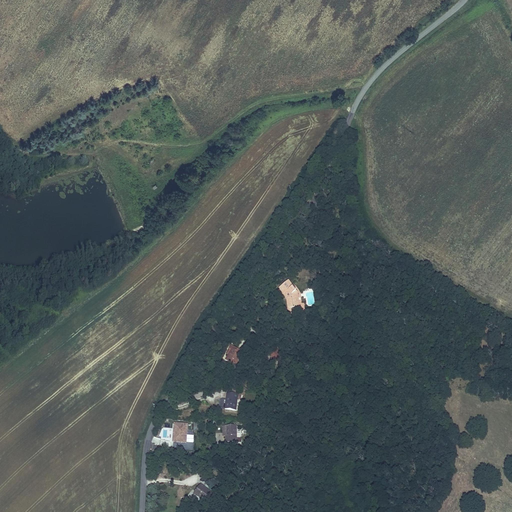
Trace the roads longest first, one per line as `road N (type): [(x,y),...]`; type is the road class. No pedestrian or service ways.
road 1 (unclassified): [(141,511),(143,452),(157,415),(316,197),(375,72),(462,0)]
road 2 (track): [(365,86),(263,100),(202,145),(117,139),(27,153),(0,120)]
